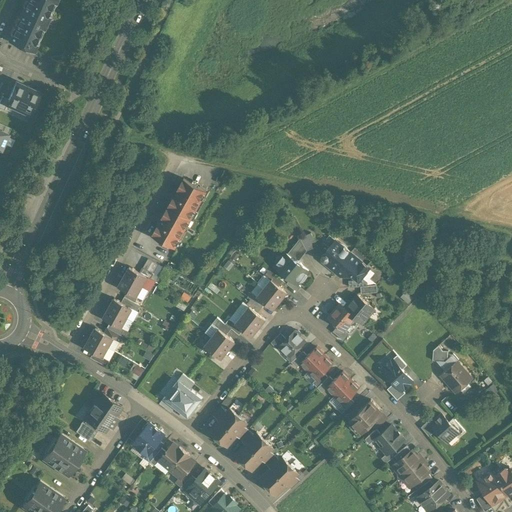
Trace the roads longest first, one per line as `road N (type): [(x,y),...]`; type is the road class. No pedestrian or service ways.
road 1 (residential): [(186,434),(288,310),(330,340),(403,416),(477,511)]
road 2 (track): [(509,0),(215,167),(178,160)]
road 3 (unclassified): [(171,0),(33,311)]
road 4 (secondary): [(5,295),(142,0)]
road 5 (track): [(215,167),(511,236)]
road 6 (residential): [(67,358),(178,160)]
road 7 (residential): [(139,401),(68,511)]
